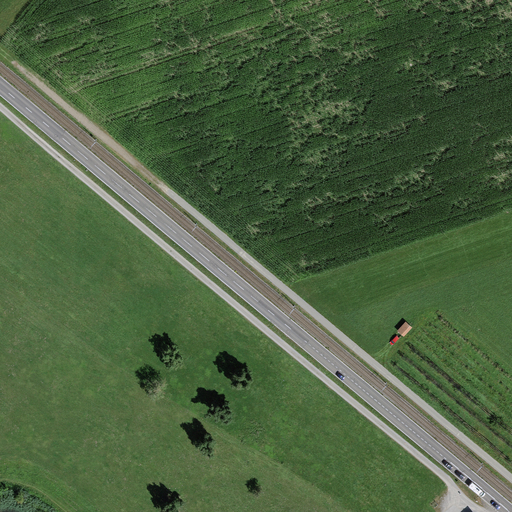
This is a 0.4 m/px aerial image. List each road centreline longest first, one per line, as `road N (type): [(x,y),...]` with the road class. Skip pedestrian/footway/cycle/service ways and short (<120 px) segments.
road 1 (track): [(16,65),(511,478)]
road 2 (track): [(486,511),(0,106)]
road 3 (primary): [(382,406),(0,85)]
road 4 (primary): [(382,406),(509,511)]
